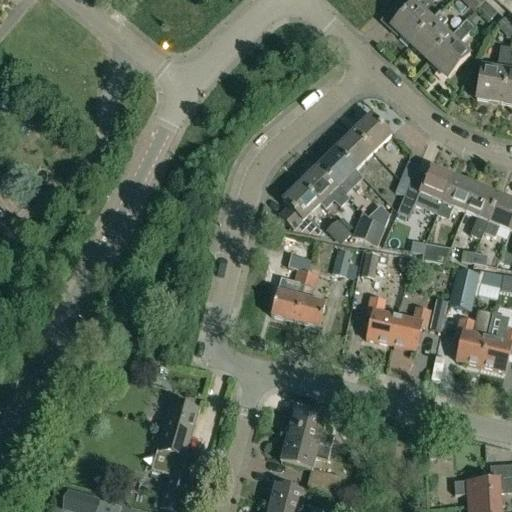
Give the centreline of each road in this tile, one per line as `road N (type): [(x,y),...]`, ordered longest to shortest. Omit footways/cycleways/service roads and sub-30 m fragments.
road 1 (residential): [(255,371),(229,365),(215,337),(248,193),(260,165),(370,69)]
road 2 (residential): [(511,432),(255,371)]
road 3 (unclassified): [(0,246),(97,155),(111,82),(135,48)]
road 4 (unclassified): [(0,448),(107,241)]
road 5 (residential): [(107,241),(188,89)]
road 6 (residential): [(370,69),(443,133),(511,157)]
road 7 (residential): [(220,511),(255,371)]
road 8 (residential): [(188,89),(278,0)]
